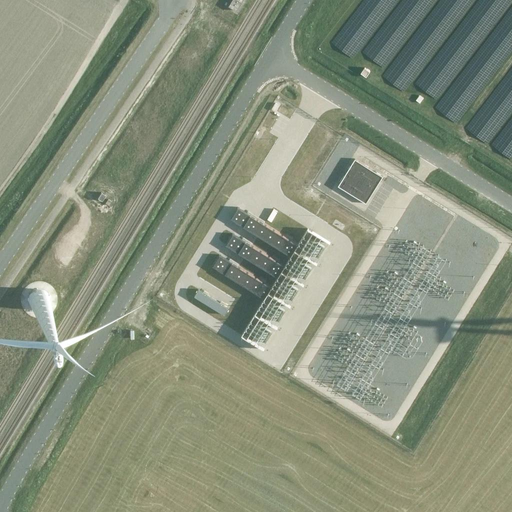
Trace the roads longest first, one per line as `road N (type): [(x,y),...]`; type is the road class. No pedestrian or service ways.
road 1 (tertiary): [(0,509),(271,57)]
road 2 (unclassified): [(0,263),(177,0)]
road 3 (unclassified): [(511,205),(271,57)]
